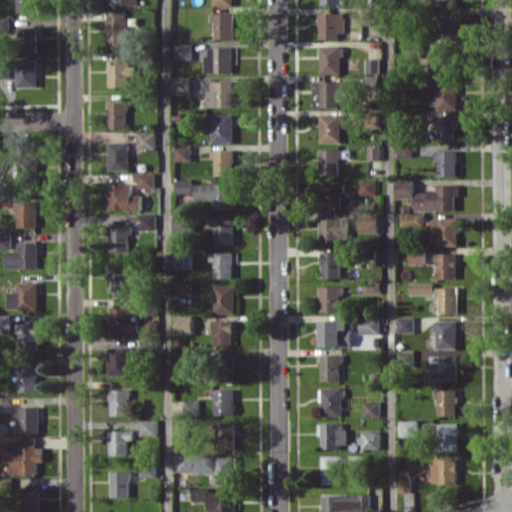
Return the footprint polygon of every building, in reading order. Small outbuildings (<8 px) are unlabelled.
[(37,13),(37,0),(17,0),(18,13),(37,13)] [(363,25),(381,24),(380,8),(363,8),(363,25)] [(128,46),(127,10),(108,11),(108,46),(128,46)] [(235,12),(212,12),(212,21),(216,21),(215,38),(235,39),(235,12)] [(320,37),(345,36),(344,13),(320,13),(320,37)] [(459,39),(458,13),(439,13),(440,40),(459,39)] [(0,31),(10,32),(10,18),(0,17),(0,31)] [(38,52),(38,28),(18,27),(18,51),(38,52)] [(192,43),(176,43),(176,59),(192,59),(192,43)] [(321,74),(343,73),(343,45),(321,46),(321,74)] [(232,46),(209,47),(209,55),(205,55),(205,73),(233,72),(232,46)] [(455,73),(455,48),(433,48),(433,74),(455,73)] [(368,73),(381,73),(380,58),(367,58),(368,73)] [(0,78),(11,78),(10,60),(0,59),(0,78)] [(110,62),(110,87),(128,87),(128,76),(136,76),(136,62),(110,62)] [(173,94),(191,94),(190,76),(173,77),(173,94)] [(206,107),(235,106),(235,80),(212,81),(212,89),(206,89),(206,107)] [(315,107),(339,107),(339,100),(357,100),(357,80),(314,81),(315,107)] [(437,109),(459,108),(458,80),(432,81),(432,91),(424,91),(424,104),(437,104),(437,109)] [(128,128),(128,102),(109,102),(109,128),(128,128)] [(213,142),(234,142),(234,114),(212,114),(213,142)] [(343,141),(343,114),(321,115),(322,142),(343,141)] [(461,116),(438,116),(437,141),(456,142),(456,130),(460,130),(461,116)] [(399,142),(413,142),(413,125),(398,125),(399,142)] [(156,132),(138,132),(139,148),(156,148),(156,132)] [(130,141),(109,142),(110,170),(130,169),(130,141)] [(382,159),(381,145),(369,145),(369,159),(382,159)] [(192,161),(192,146),(175,146),(175,161),(192,161)] [(413,146),(398,146),(398,157),(414,157),(413,146)] [(215,175),(236,175),(235,149),(215,149),(215,175)] [(343,149),(321,149),(322,175),(340,175),(340,157),(344,157),(343,149)] [(438,176),(458,176),(458,150),(438,150),(438,176)] [(19,175),(37,176),(38,157),(20,156),(19,175)] [(155,172),(138,173),(139,188),(155,187),(155,172)] [(194,192),(194,179),(178,179),(178,193),(194,192)] [(377,194),(377,180),(361,180),(361,194),(377,194)] [(323,210),(344,209),(343,182),(322,183),(323,210)] [(233,209),(233,183),(196,184),(196,201),(215,200),(215,209),(233,209)] [(416,183),(399,183),(398,197),(415,197),(416,183)] [(109,184),(109,210),(143,209),(143,194),(133,194),(133,184),(109,184)] [(456,210),(456,195),(460,195),(460,185),(428,184),(428,193),(416,193),(416,210),(456,210)] [(38,201),(16,200),(15,210),(20,210),(19,226),(38,227),(38,201)] [(157,213),(140,214),(140,229),(157,229),(157,213)] [(194,231),(194,213),(176,213),(175,231),(194,231)] [(402,214),(402,227),(426,226),(426,213),(402,214)] [(216,244),(235,244),(235,217),(211,217),(212,228),(215,228),(216,244)] [(349,217),(321,217),(321,243),(342,243),(342,237),(349,237),(349,217)] [(459,245),(459,218),(429,218),(429,239),(438,238),(438,246),(459,245)] [(130,251),(131,225),(110,225),(110,250),(130,251)] [(12,231),(0,231),(0,247),(12,248),(12,231)] [(39,268),(39,242),(19,242),(19,251),(7,251),(7,268),(39,268)] [(175,268),(193,269),(193,248),(175,248),(175,268)] [(427,249),(411,248),(411,263),(427,263),(427,249)] [(342,277),(342,260),(345,260),(345,251),(323,252),(323,277),(342,277)] [(215,277),(233,278),(234,252),(211,252),(211,261),(215,261),(215,277)] [(439,278),(457,278),(457,252),(435,253),(435,262),(439,262),(439,278)] [(110,266),(109,291),(128,292),(129,266),(110,266)] [(40,309),(39,281),(19,282),(19,300),(11,300),(11,309),(40,309)] [(178,293),(192,293),(192,282),(177,282),(178,293)] [(365,293),(381,293),(381,282),(365,283),(365,293)] [(435,283),(410,282),(410,293),(435,294),(435,283)] [(236,284),(215,284),(215,313),(236,313),(236,284)] [(340,312),(341,294),(344,294),(344,286),(322,285),(321,312),(340,312)] [(459,313),(459,287),(439,286),(438,312),(459,313)] [(131,307),(111,307),(111,333),(141,333),(140,320),(132,320),(131,307)] [(0,332),(13,333),(13,314),(0,314),(0,332)] [(176,334),(194,333),(194,315),(176,315),(176,334)] [(361,334),(381,334),(382,316),(362,315),(361,334)] [(416,332),(416,317),(399,317),(399,332),(416,332)] [(235,346),(234,320),(214,320),(214,347),(235,346)] [(352,320),(323,320),(323,346),(352,346),(352,320)] [(458,348),(458,320),(437,320),(437,348),(458,348)] [(40,323),(20,322),(19,345),(40,345),(40,323)] [(109,347),(110,375),(130,375),(129,347),(109,347)] [(399,368),(416,368),(415,350),(399,351),(399,368)] [(322,380),(343,380),(342,354),(322,354),(322,380)] [(460,356),(432,355),(432,370),(427,370),(427,381),(459,382),(460,356)] [(39,365),(20,365),(20,391),(39,391),(39,365)] [(323,416),(344,416),(344,387),(323,387),(323,416)] [(112,415),(131,415),(131,389),(112,389),(112,415)] [(235,389),(215,389),(215,415),(236,414),(235,389)] [(439,415),(458,415),(457,389),(435,390),(435,406),(439,406),(439,415)] [(200,400),(186,400),(186,414),(200,414),(200,400)] [(365,416),(382,417),(382,401),(365,401),(365,416)] [(41,406),(21,406),(21,432),(41,432),(41,406)] [(159,436),(159,419),(141,419),(141,435),(159,436)] [(402,420),(403,437),(420,437),(419,419),(402,420)] [(176,436),(190,436),(190,420),(176,420),(176,436)] [(236,448),(236,422),(216,423),(216,448),(236,448)] [(347,422),(322,422),(322,449),(341,449),(341,444),(347,444),(347,422)] [(460,422),(426,423),(427,432),(436,432),(436,451),(460,450),(460,422)] [(129,439),(135,439),(135,429),(110,430),(111,456),(129,455),(129,439)] [(382,448),(382,431),(364,431),(364,449),(382,448)] [(39,473),(39,462),(45,462),(45,447),(38,447),(37,435),(0,436),(0,455),(11,455),(11,473),(39,473)] [(235,484),(235,453),(180,454),(180,472),(215,472),(215,484),(235,484)] [(344,483),(344,455),(323,456),(324,484),(344,483)] [(458,458),(434,458),(434,466),(427,466),(427,482),(459,482),(458,458)] [(155,476),(155,467),(142,466),(142,476),(155,476)] [(131,471),(113,471),(112,496),(131,497),(131,471)] [(402,492),(412,492),(412,477),(402,478),(402,492)] [(41,511),(42,487),(21,487),(21,511),(41,511)] [(209,491),(209,487),(193,488),(194,501),(208,500),(208,511),(235,511),(235,491),(209,491)] [(324,494),(323,511),(361,511),(361,510),(372,510),(372,495),(324,494)]
